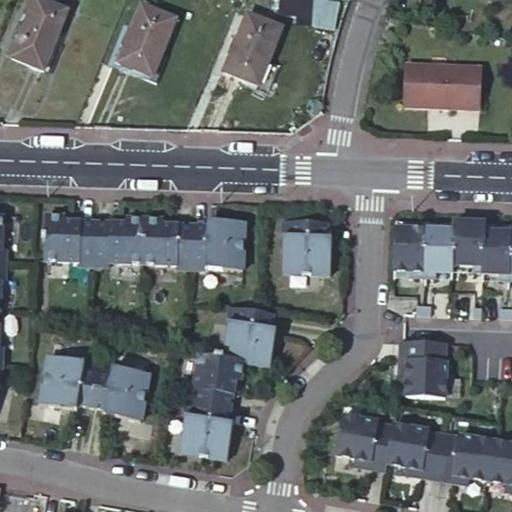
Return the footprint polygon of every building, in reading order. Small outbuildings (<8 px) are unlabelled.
[(71,12),(43,0),(38,0),(13,59),(45,72),(71,12)] [(311,31),(335,33),(338,3),(298,0),(280,0),(279,18),(311,20),(311,31)] [(178,25),(144,9),(119,65),(153,80),(178,25)] [(285,27),(250,13),(227,70),(261,84),(285,27)] [(479,73),(405,71),(404,113),(478,115),(479,73)] [(91,257),(92,222),(78,222),(62,221),(63,216),(43,215),(43,233),(40,233),(39,241),(42,241),(41,260),(76,262),(76,256),(91,257)] [(140,264),(142,218),(123,218),(123,223),(107,222),(92,222),(91,257),(105,257),(105,262),(140,264)] [(189,260),(190,225),(176,225),(160,224),(160,219),(142,218),(140,264),(174,265),(175,260),(189,260)] [(190,225),(189,260),(203,261),(203,269),(239,271),(241,222),(220,221),(220,227),(205,226),(190,225)] [(289,222),(281,221),(280,238),(289,238),(289,222)] [(280,238),(279,274),(327,275),(329,239),(323,239),(324,223),(289,222),(289,238),(280,238)] [(451,224),(451,233),(449,265),(470,266),(469,274),(481,274),(482,234),(483,225),(451,224)] [(424,232),(393,231),(392,271),(412,272),(412,279),(422,279),(424,232)] [(451,233),(424,232),(422,279),(432,280),(433,272),(449,273),(449,265),(451,233)] [(509,234),(482,234),(481,274),(497,274),(497,282),(507,282),(509,234)] [(76,262),(76,264),(90,265),(91,257),(76,256),(76,262)] [(91,257),(90,265),(105,266),(105,262),(105,257),(91,257)] [(174,265),(174,268),(189,268),(189,260),(175,260),(174,265)] [(189,260),(189,268),(203,269),(203,261),(189,260)] [(231,308),(228,322),(236,323),(239,309),(231,308)] [(228,322),(221,359),(242,362),(269,368),(273,347),(267,346),(270,331),(273,316),(256,312),(239,309),(236,323),(228,322)] [(270,331),(267,346),(273,347),(275,332),(270,331)] [(441,362),(442,345),(405,343),(405,361),(397,361),(397,375),(404,375),(403,396),(442,397),(444,362),(441,362)] [(192,390),(197,390),(195,405),(228,410),(231,396),(234,380),(239,381),(242,362),(221,359),(198,355),(192,390)] [(50,358),(42,406),(62,410),(63,405),(78,407),(92,409),(98,375),(84,372),(85,365),(50,358)] [(85,365),(84,372),(98,375),(99,367),(85,365)] [(99,367),(98,375),(111,378),(113,369),(99,367)] [(98,375),(92,409),(106,412),(121,415),(120,420),(140,424),(148,376),(113,369),(111,378),(98,375)] [(234,380),(231,396),(236,397),(239,381),(234,380)] [(189,389),(187,403),(195,405),(197,390),(192,390),(189,389)] [(187,403),(184,418),(192,419),(195,405),(187,403)] [(78,407),(63,405),(62,410),(77,413),(78,407)] [(184,418),(178,454),(225,463),(228,442),(223,441),(226,425),(228,410),(195,405),(192,419),(184,418)] [(106,412),(104,417),(120,420),(121,415),(106,412)] [(376,421),(341,415),(335,454),(354,457),(353,464),(368,467),(369,459),(385,462),(391,425),(376,423),(376,421)] [(392,424),(391,425),(385,462),(405,466),(404,473),(419,475),(420,468),(436,471),(442,434),(427,432),(427,430),(392,424)] [(226,425),(223,441),(228,442),(231,426),(226,425)] [(457,437),(442,434),(436,471),(451,474),(450,481),(465,484),(466,477),(485,480),(492,441),(457,435),(457,437)] [(511,444),(492,441),(485,480),(504,483),(503,490),(511,491),(511,444)] [(369,459),(368,467),(384,469),(385,462),(369,459)] [(420,468),(419,475),(434,478),(436,471),(420,468)] [(436,471),(434,478),(450,481),(451,474),(436,471)]
